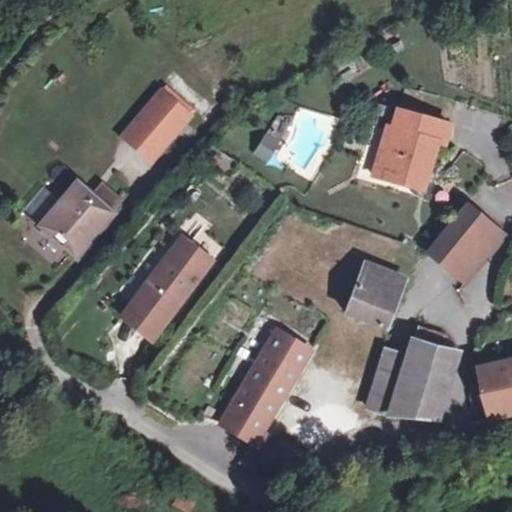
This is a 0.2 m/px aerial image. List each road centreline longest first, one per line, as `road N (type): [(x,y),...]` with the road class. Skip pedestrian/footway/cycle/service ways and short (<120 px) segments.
road 1 (residential): [(7,351),(79,384),(213,476),(263,497)]
road 2 (unclassified): [(511,424),(370,440),(263,497)]
